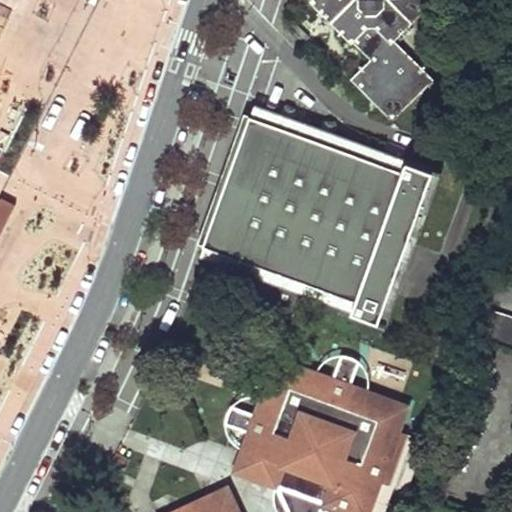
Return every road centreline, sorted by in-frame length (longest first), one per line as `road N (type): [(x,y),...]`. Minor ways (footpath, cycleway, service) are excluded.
road 1 (residential): [(204,0),(85,333)]
road 2 (residential): [(0,506),(85,333)]
